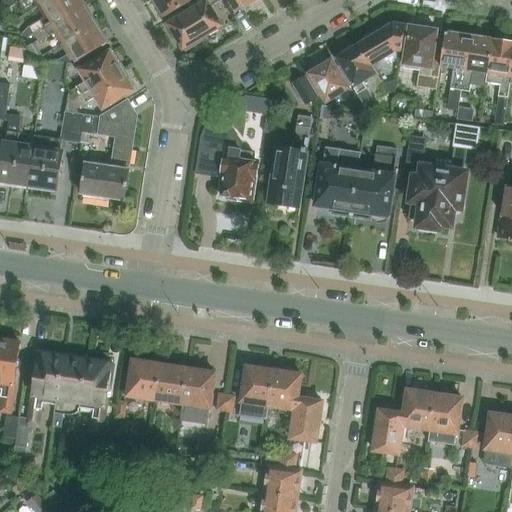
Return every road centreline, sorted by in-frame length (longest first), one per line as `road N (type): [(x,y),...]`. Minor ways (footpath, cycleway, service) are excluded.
road 1 (secondary): [(362,318),(150,287)]
road 2 (residential): [(334,511),(362,318)]
road 3 (residential): [(179,100),(346,0)]
road 4 (residential): [(179,100),(150,287)]
road 5 (secondary): [(150,287),(0,264)]
road 6 (secondary): [(511,341),(362,318)]
